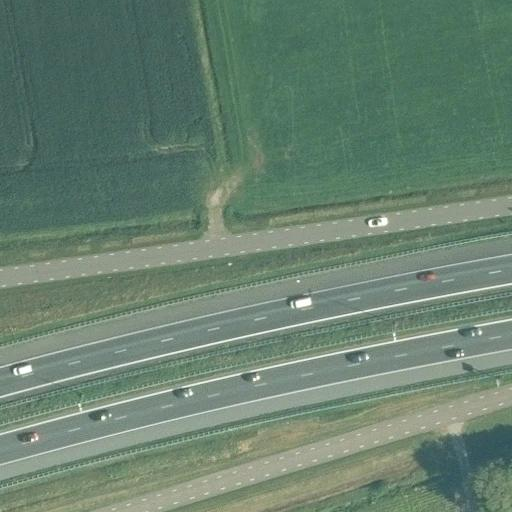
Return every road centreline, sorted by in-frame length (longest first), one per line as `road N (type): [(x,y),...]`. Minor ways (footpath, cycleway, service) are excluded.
road 1 (motorway): [(0,452),(263,384),(511,336)]
road 2 (motorway): [(511,270),(250,319),(0,382)]
road 3 (unclassified): [(0,282),(511,214)]
road 4 (unclassified): [(95,511),(511,392)]
road 5 (track): [(253,511),(299,496),(448,412)]
